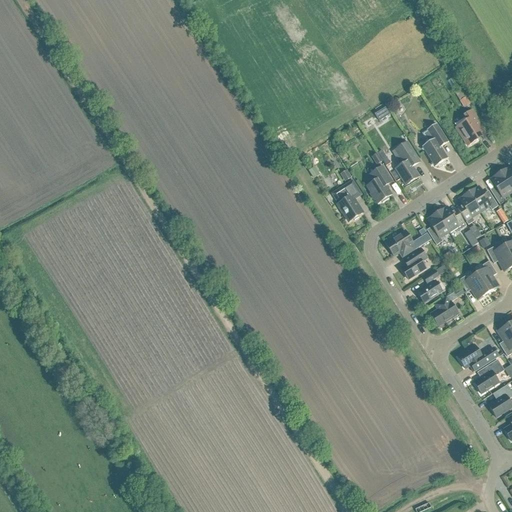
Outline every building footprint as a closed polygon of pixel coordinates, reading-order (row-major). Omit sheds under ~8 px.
[(461,74),(456,77),(461,85),(466,82),(461,74)] [(473,103),(480,99),(476,92),(470,96),(473,103)] [(385,109),(375,115),(379,122),(389,116),(385,109)] [(465,143),(467,147),(481,139),(482,141),(482,140),(479,135),(484,132),(471,112),(463,117),(466,122),(456,129),(461,137),(460,137),(464,143),(465,143)] [(424,147),(422,148),(422,149),(422,151),(425,152),(431,163),(432,166),(434,166),(435,168),(438,166),(442,166),(444,162),(447,160),(440,149),(448,144),(436,125),(427,131),(427,132),(422,135),(427,141),(424,147)] [(403,165),(395,170),(405,187),(419,178),(410,165),(418,160),(407,143),(395,151),(403,165)] [(371,159),(376,166),(382,162),(381,160),(377,155),(371,159)] [(385,158),(381,160),(382,162),(385,167),(389,164),(385,158)] [(355,166),(350,170),(354,177),(360,173),(355,166)] [(375,201),(377,205),(381,202),(382,204),(388,200),(387,198),(391,196),(386,189),(387,186),(392,183),(382,168),(369,176),(374,183),(367,188),(371,195),(369,196),(373,202),(375,201)] [(511,171),(510,168),(500,175),(511,193),(511,171)] [(351,179),(347,171),(340,175),(344,183),(351,179)] [(496,190),(491,194),(499,206),(506,202),(503,199),(511,193),(500,175),(490,181),(496,190)] [(360,196),(352,183),(333,195),(339,204),(337,205),(339,208),(338,209),(342,215),(343,214),(349,223),(353,220),(354,222),(359,219),(358,217),(362,215),(353,200),(360,196)] [(478,188),(468,195),(480,213),(489,208),(491,211),(498,207),(490,195),(485,198),(478,188)] [(468,195),(459,201),(465,211),(460,214),(468,226),(474,222),(472,219),(480,213),(468,195)] [(447,209),(437,215),(449,233),(457,228),(459,231),(466,227),(458,215),(453,218),(447,209)] [(501,210),(496,212),(503,224),(507,221),(501,210)] [(449,233),(437,215),(427,221),(433,231),(428,234),(436,246),(442,242),(440,239),(449,233)] [(385,245),(393,258),(400,253),(403,258),(423,246),(419,240),(412,244),(405,232),(385,245)] [(496,234),(480,246),(484,252),(500,240),(496,234)] [(474,238),(468,242),(472,248),(478,244),(474,238)] [(486,252),(493,265),(499,262),(504,272),(511,267),(511,262),(504,247),(495,252),(493,248),(486,252)] [(406,278),(408,281),(425,270),(421,264),(426,260),(420,250),(403,261),(406,266),(401,270),(403,273),(403,274),(405,278),(406,278)] [(487,294),(497,288),(491,278),(496,275),(488,262),(482,266),(484,270),(476,276),(487,294)] [(435,272),(423,280),(427,285),(438,277),(435,272)] [(478,300),(487,294),(476,276),(467,281),(465,278),(458,281),(466,294),(471,291),(478,300)] [(435,282),(416,294),(423,305),(442,293),(435,282)] [(461,289),(453,294),(456,299),(464,294),(461,289)] [(430,315),(438,328),(458,316),(450,304),(457,300),(456,299),(453,294),(434,306),(437,311),(430,315)] [(511,333),(508,326),(498,332),(504,342),(499,345),(507,358),(511,354),(511,333)] [(465,370),(476,363),(480,369),(498,358),(493,349),(481,357),(474,347),(457,358),(465,370)] [(482,378),(473,384),(481,395),(499,384),(495,378),(504,372),(497,361),(478,373),(482,378)] [(511,393),(507,386),(495,393),(499,400),(488,407),(496,419),(511,408),(511,407),(508,401),(511,398),(511,393)] [(511,426),(503,431),(511,443),(511,441),(511,416),(507,420),(511,426)]
